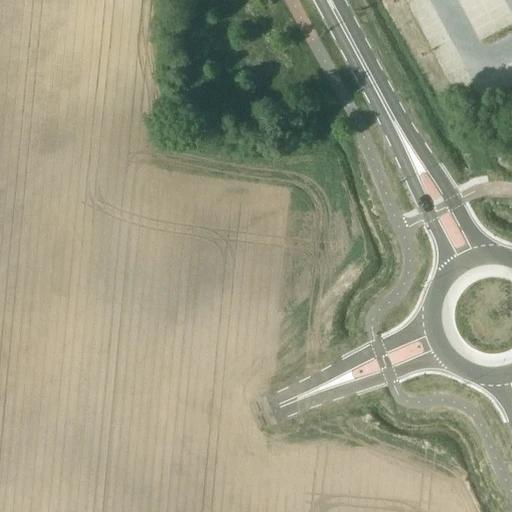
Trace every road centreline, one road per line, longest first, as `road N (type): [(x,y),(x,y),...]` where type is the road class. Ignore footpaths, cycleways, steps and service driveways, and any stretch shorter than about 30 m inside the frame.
road 1 (tertiary): [(402,139),(333,13)]
road 2 (tertiary): [(479,255),(429,163),(402,139)]
road 3 (tertiary): [(402,139),(455,266)]
road 4 (unclassified): [(432,321),(349,364),(327,387)]
road 5 (unclassified): [(327,387),(356,386),(446,353)]
